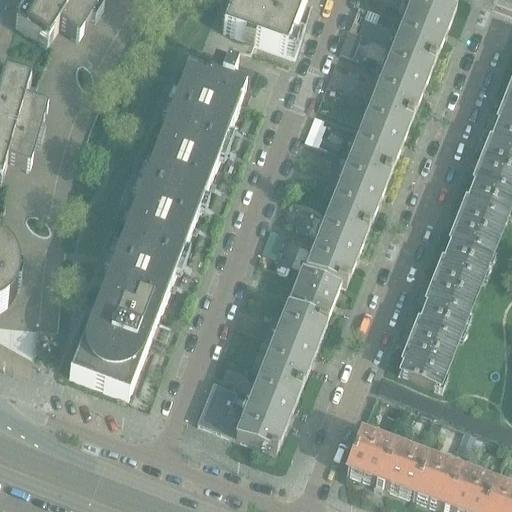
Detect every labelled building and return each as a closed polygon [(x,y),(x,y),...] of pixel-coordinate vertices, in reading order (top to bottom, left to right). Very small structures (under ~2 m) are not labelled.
[(0,331),(57,337),(64,265),(65,253),(66,246),(69,220),(74,191),(78,178),(81,164),(90,137),(100,110),(112,84),(125,59),(140,35),(141,34),(143,30),(144,30),(156,12),(166,0),(91,0),(78,18),(76,21),(70,16),(58,34),(48,50),(47,51),(53,54),(45,71),(43,75),(36,92),(30,90),(30,91),(24,109),(24,110),(35,113),(20,151),(13,149),(6,170),(1,188),(1,189),(7,190),(3,216),(3,220),(0,242),(0,261),(4,262),(0,284),(0,331)] [(33,0),(14,31),(47,51),(48,50),(58,34),(70,16),(76,21),(78,18),(91,0),(33,0)] [(298,26),(307,0),(236,0),(222,36),(294,64),(305,28),(298,26)] [(433,68),(455,12),(425,0),(414,0),(394,52),(433,68)] [(363,22),(357,37),(372,43),(378,28),(363,22)] [(347,38),(343,48),(356,54),(361,42),(347,37),(347,38)] [(411,124),(433,68),(394,52),(371,108),(411,124)] [(240,72),(212,61),(207,59),(201,75),(199,79),(186,74),(185,77),(186,77),(174,108),(169,106),(168,106),(164,118),(169,120),(145,185),(140,183),(139,182),(135,195),(136,195),(140,197),(116,261),(111,259),(110,259),(105,271),(106,271),(111,273),(99,304),(98,304),(69,382),(128,405),(245,97),(232,92),(240,72)] [(30,90),(0,80),(0,188),(1,189),(1,188),(6,170),(13,149),(20,151),(35,113),(24,110),(24,109),(30,91),(30,90)] [(511,145),(511,89),(493,138),(511,145)] [(347,100),(345,107),(359,112),(362,106),(347,100)] [(389,181),(411,124),(371,108),(349,165),(389,181)] [(510,213),(511,207),(511,145),(493,138),(469,197),(510,213)] [(326,157),(324,163),(331,166),(333,160),(326,157)] [(367,236),(389,181),(349,165),(327,220),(367,236)] [(485,275),(510,213),(469,197),(445,258),(485,275)] [(345,292),(367,236),(327,220),(304,276),(304,277),(341,292),(342,291),(345,292)] [(263,255),(262,258),(275,263),(283,241),(270,236),(270,238),(269,240),(263,255)] [(462,335),(485,275),(445,258),(421,319),(462,335)] [(304,277),(304,276),(302,275),(287,312),(326,328),(329,322),(328,321),(338,295),(340,296),(341,292),(304,277)] [(300,394),(326,328),(287,312),(261,379),(300,394)] [(438,395),(462,335),(421,319),(397,379),(438,395)] [(275,459),(300,394),(261,379),(242,427),(226,421),(235,398),(212,389),(196,430),(275,459)] [(413,405),(415,400),(382,387),(377,397),(411,411),(413,405)] [(444,424),(448,413),(415,400),(413,405),(411,411),(444,424)] [(476,436),(481,426),(448,413),(444,424),(476,436)] [(511,444),(511,437),(481,426),(476,436),(510,450),(511,444)] [(426,440),(435,444),(439,432),(431,429),(426,440)] [(464,438),(455,458),(466,463),(471,452),(475,443),(464,438)] [(428,466),(361,440),(360,440),(345,479),(413,505),(428,466)] [(475,443),(471,452),(479,456),(483,446),(475,443)] [(430,511),(485,511),(494,491),(428,466),(413,505),(430,511)] [(511,511),(511,498),(494,491),(485,511),(511,511)]
